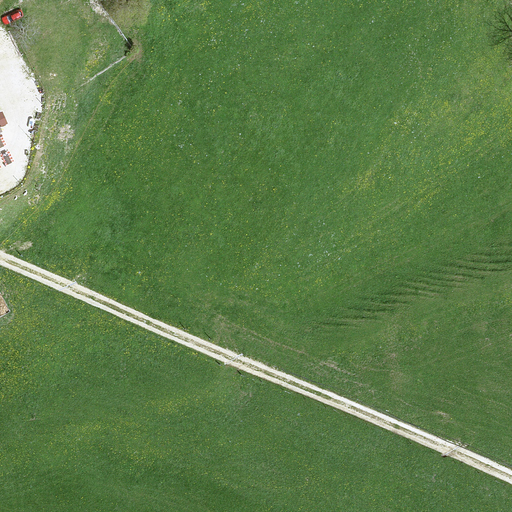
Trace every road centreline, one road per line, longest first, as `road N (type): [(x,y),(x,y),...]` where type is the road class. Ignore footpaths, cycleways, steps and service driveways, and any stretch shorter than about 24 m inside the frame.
road 1 (track): [(0,265),(511,482)]
road 2 (track): [(0,190),(16,170),(20,144),(20,108),(0,47)]
